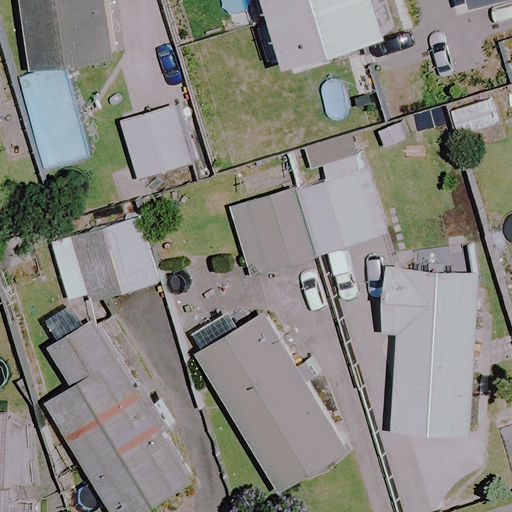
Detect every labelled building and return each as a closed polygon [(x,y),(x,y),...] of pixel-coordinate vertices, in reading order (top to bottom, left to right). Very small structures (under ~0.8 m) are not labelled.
[(111,56),(102,0),(20,0),(31,69),(111,56)] [(266,0),(188,0),(194,40),(271,29),(266,0)] [(343,83),(328,31),(312,36),(290,43),(305,94),(343,83)] [(175,39),(144,49),(161,100),(192,90),(175,39)] [(495,122),(487,98),(450,111),(458,136),(495,122)] [(188,165),(171,104),(155,109),(121,119),(139,179),(188,165)] [(337,247),(389,231),(364,147),(321,160),(326,175),(304,181),(325,250),(337,247)] [(319,251),(299,183),(236,201),(256,269),(305,255),(319,251)] [(51,241),(69,298),(90,292),(93,301),(128,290),(159,280),(138,214),(51,241)] [(480,270),(390,265),(388,294),(402,295),(395,430),(471,434),(480,270)] [(195,332),(206,350),(200,353),(280,491),(350,450),(270,313),(247,326),(236,308),(195,332)] [(142,511),(194,481),(164,431),(178,423),(148,375),(135,383),(97,320),(54,346),(76,383),(49,400),(117,511),(142,511)] [(10,500),(9,408),(0,408),(0,511),(38,511),(39,499),(10,500)]
